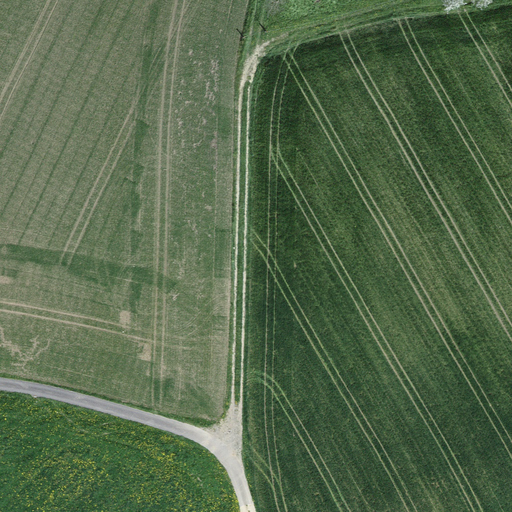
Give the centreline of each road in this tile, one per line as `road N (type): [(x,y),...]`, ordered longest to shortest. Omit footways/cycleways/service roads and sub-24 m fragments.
road 1 (track): [(233,463),(248,69),(275,40),(420,0)]
road 2 (track): [(0,384),(76,397),(199,436),(233,463),(247,511)]
